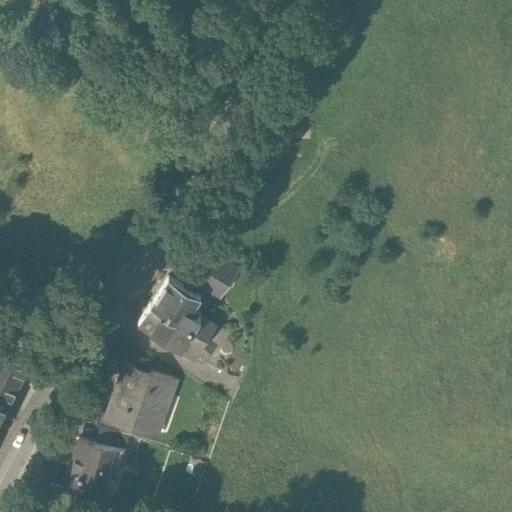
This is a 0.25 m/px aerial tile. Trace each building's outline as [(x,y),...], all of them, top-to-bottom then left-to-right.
[(228,263),(206,248),(187,276),(210,291),(228,263)] [(150,298),(152,299),(174,313),(182,301),(189,305),(198,291),(167,271),(150,298)] [(213,321),(189,305),(182,301),(174,313),(152,299),(139,319),(192,353),(213,321)] [(11,318),(0,338),(0,394),(8,399),(42,335),(11,318)] [(177,378),(123,358),(103,410),(158,430),(177,378)] [(124,446),(127,433),(98,423),(94,439),(124,446)] [(94,439),(76,434),(63,484),(100,493),(107,463),(119,466),(124,446),(94,439)]
